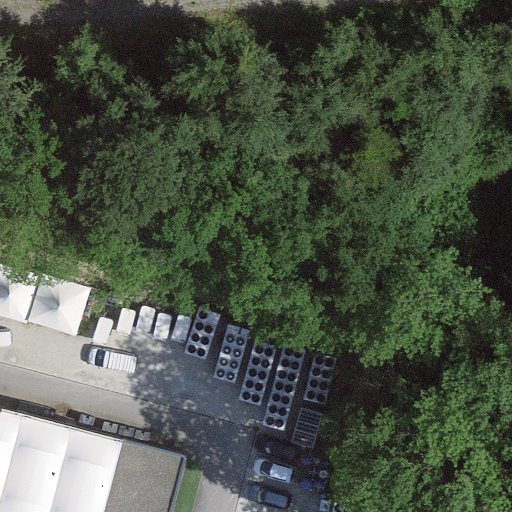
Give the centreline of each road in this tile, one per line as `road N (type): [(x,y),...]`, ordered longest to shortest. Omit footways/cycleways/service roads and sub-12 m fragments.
road 1 (track): [(511,323),(308,208),(0,149)]
road 2 (track): [(191,0),(0,15)]
